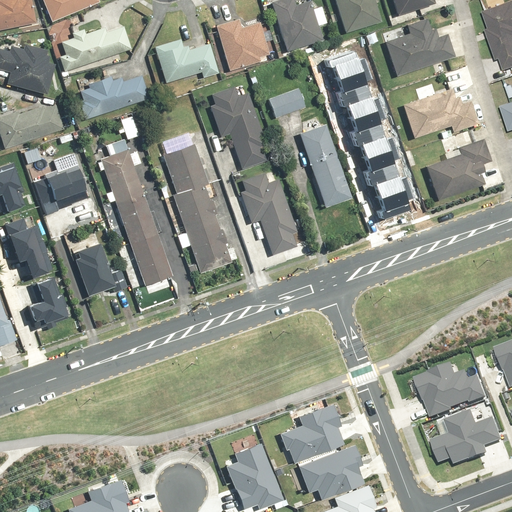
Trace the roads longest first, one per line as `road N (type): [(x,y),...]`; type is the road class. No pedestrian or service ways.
road 1 (secondary): [(326,279),(0,393)]
road 2 (residential): [(412,508),(326,279)]
road 3 (secondary): [(511,215),(326,279)]
road 4 (residential): [(511,176),(449,0)]
